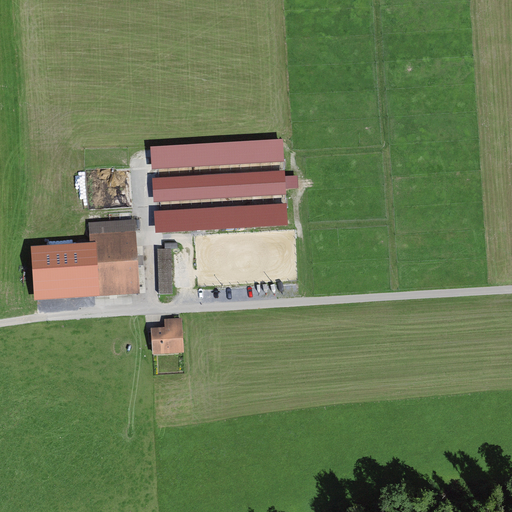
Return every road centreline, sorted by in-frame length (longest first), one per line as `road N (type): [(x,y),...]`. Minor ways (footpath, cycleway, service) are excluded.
road 1 (unclassified): [(511,289),(63,316)]
road 2 (track): [(142,171),(150,310)]
